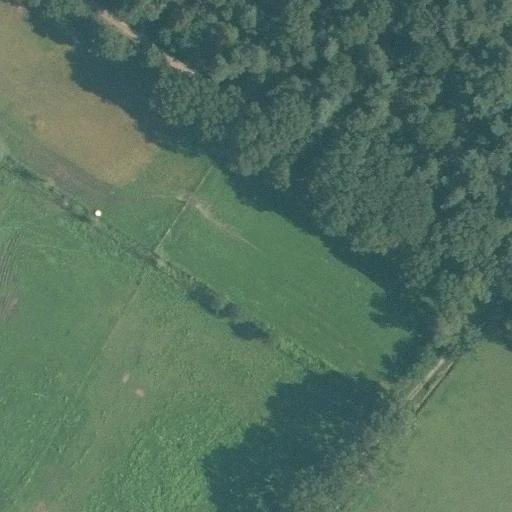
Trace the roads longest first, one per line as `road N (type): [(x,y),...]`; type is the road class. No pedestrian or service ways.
road 1 (track): [(511,296),(132,33)]
road 2 (track): [(492,283),(304,511)]
